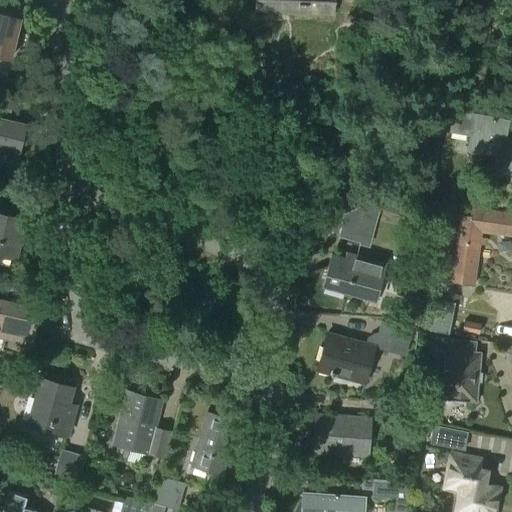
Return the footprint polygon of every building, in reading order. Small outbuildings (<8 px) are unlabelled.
[(254,0),(254,9),(332,13),(333,0),(254,0)] [(0,55),(9,58),(19,18),(0,13),(0,55)] [(0,162),(13,165),(24,124),(7,119),(11,107),(0,106),(0,162)] [(511,176),(511,157),(510,157),(511,149),(511,142),(503,140),(507,120),(453,109),(449,131),(469,135),(466,148),(495,154),(491,173),(511,176)] [(422,196),(417,184),(401,192),(407,203),(422,196)] [(511,214),(469,207),(468,217),(456,215),(456,216),(451,215),(450,229),(454,230),(451,261),(446,260),(444,278),(439,278),(438,290),(451,292),(452,284),(449,284),(449,282),(474,285),(480,231),(511,236),(511,232),(511,231),(511,214)] [(0,253),(15,258),(24,219),(0,213),(0,253)] [(383,262),(354,254),(352,261),(330,255),(321,286),(373,300),(383,262)] [(0,349),(2,350),(5,336),(30,342),(38,308),(37,308),(39,301),(22,297),(21,304),(0,299),(0,349)] [(448,334),(454,304),(431,300),(427,330),(448,334)] [(407,340),(408,337),(411,329),(380,320),(377,332),(407,340)] [(478,334),(480,323),(463,320),(461,330),(478,334)] [(365,376),(374,344),(347,337),(327,332),(326,337),(317,368),(349,377),(350,372),(365,376)] [(454,338),(430,336),(429,349),(447,350),(443,396),(450,397),(451,400),(453,402),(458,404),(463,403),(465,401),(466,398),(475,399),(479,352),(453,350),(454,338)] [(66,434),(74,404),(67,402),(72,385),(41,376),(28,423),(66,434)] [(125,389),(111,441),(165,456),(171,432),(153,427),(161,399),(125,389)] [(407,414),(408,401),(382,400),(381,413),(407,414)] [(434,421),(436,402),(421,401),(419,419),(434,421)] [(221,473),(236,419),(207,411),(192,464),(221,473)] [(368,454),(371,417),(317,413),(314,449),(368,454)] [(463,449),(467,432),(433,426),(430,443),(463,449)] [(81,468),(85,455),(60,448),(52,475),(77,482),(81,468)] [(482,469),(449,463),(444,489),(470,494),(466,511),(487,511),(489,502),(496,503),(499,487),(483,484),(484,480),(480,479),(482,469)] [(81,468),(77,482),(89,486),(92,476),(90,471),(81,468)] [(407,511),(409,481),(372,480),(372,496),(392,497),(391,511),(407,511)] [(158,489),(154,502),(177,509),(181,496),(158,489)] [(45,511),(23,505),(26,496),(8,491),(1,511),(45,511)] [(334,494),(305,492),(303,511),(362,511),(363,496),(339,494),(339,492),(334,492),(334,494)] [(139,511),(149,511),(152,505),(132,499),(129,509),(139,511)]
